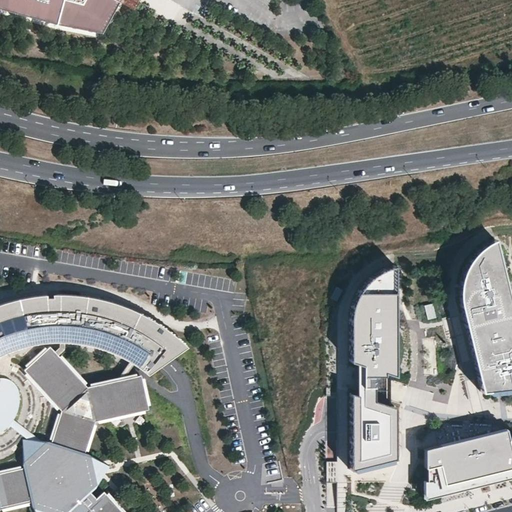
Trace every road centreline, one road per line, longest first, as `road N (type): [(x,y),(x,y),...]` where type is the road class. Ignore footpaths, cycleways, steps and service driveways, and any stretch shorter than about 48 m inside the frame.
road 1 (primary): [(511,102),(311,140),(186,148),(100,142),(0,120)]
road 2 (primary): [(0,160),(52,173),(201,185),(511,148)]
